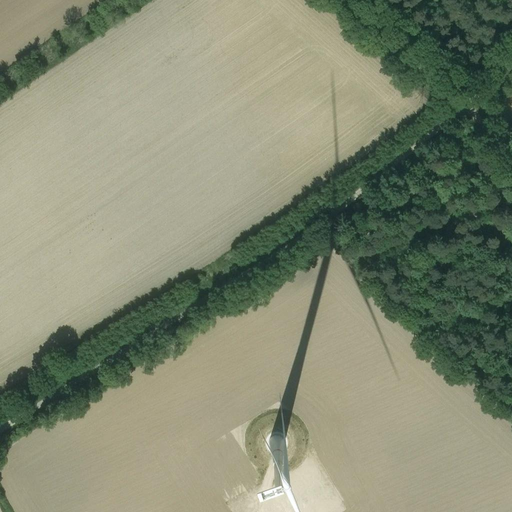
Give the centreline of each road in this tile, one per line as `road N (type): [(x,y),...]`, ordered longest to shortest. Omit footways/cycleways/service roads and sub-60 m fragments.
road 1 (unclassified): [(0,430),(304,237),(463,109)]
road 2 (track): [(463,109),(348,0)]
